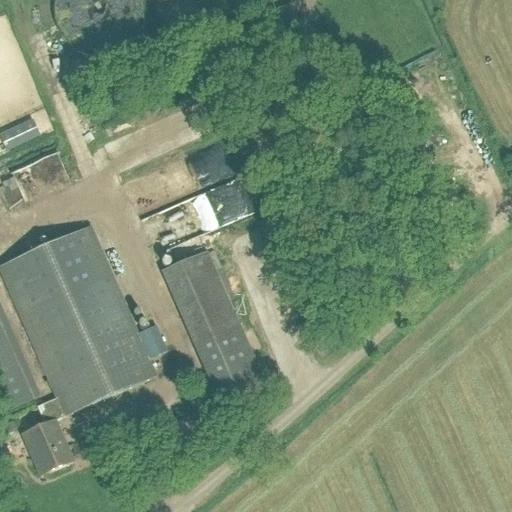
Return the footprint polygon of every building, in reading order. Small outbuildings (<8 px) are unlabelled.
[(286,8),(278,10),(286,33),(294,30),(286,8)] [(0,140),(6,154),(40,138),(32,121),(0,136),(0,140)] [(46,166),(55,187),(75,179),(66,158),(46,166)] [(157,379),(149,362),(168,354),(156,327),(138,336),(90,229),(0,268),(0,273),(56,401),(37,409),(45,427),(22,437),(40,479),(70,466),(59,441),(62,439),(56,423),(65,419),(157,379)] [(0,406),(4,415),(33,402),(0,327),(0,406)] [(240,330),(196,349),(217,398),(261,379),(240,330)]
